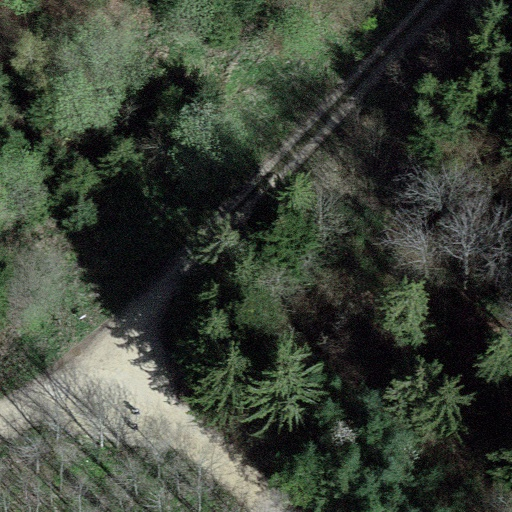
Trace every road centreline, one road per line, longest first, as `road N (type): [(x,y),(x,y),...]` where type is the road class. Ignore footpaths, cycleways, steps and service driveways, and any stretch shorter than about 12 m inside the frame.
road 1 (track): [(104,346),(440,0)]
road 2 (track): [(104,346),(272,511)]
road 3 (track): [(0,414),(104,346)]
